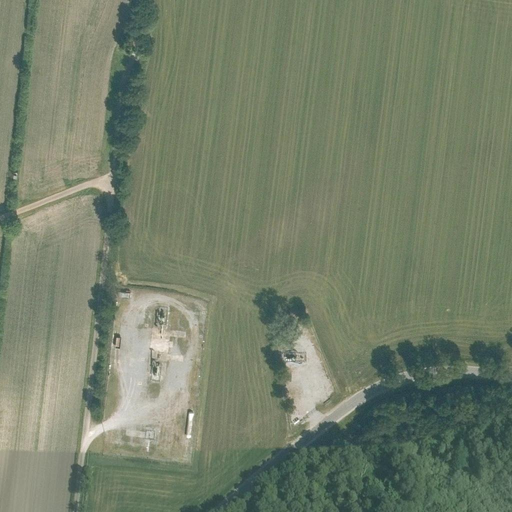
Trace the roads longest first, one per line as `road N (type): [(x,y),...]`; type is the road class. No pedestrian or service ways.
road 1 (track): [(76,511),(120,100),(134,53)]
road 2 (unclassified): [(511,377),(471,369),(410,373),(354,400),(221,511)]
